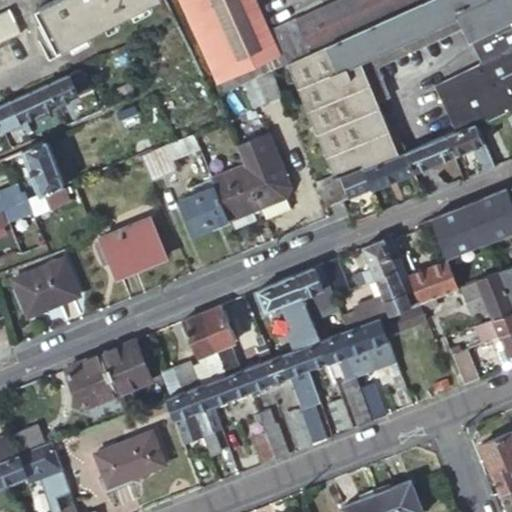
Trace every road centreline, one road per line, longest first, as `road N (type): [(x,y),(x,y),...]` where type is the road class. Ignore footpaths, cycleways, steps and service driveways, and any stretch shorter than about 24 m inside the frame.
road 1 (residential): [(511,171),(0,381)]
road 2 (residential): [(198,511),(435,419)]
